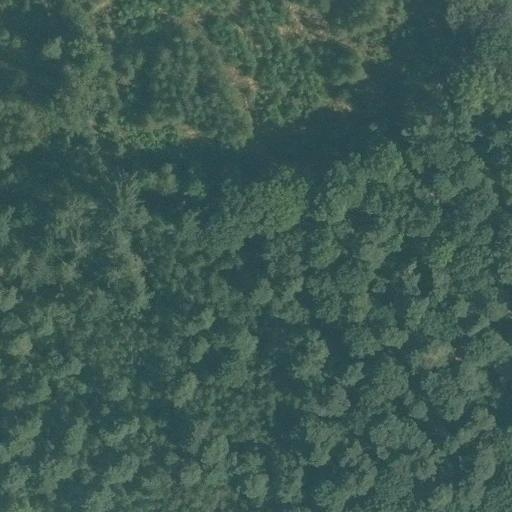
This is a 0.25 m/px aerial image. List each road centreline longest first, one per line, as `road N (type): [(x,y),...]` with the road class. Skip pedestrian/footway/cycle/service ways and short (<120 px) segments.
road 1 (track): [(0,217),(120,194),(511,86)]
road 2 (track): [(120,194),(43,0)]
